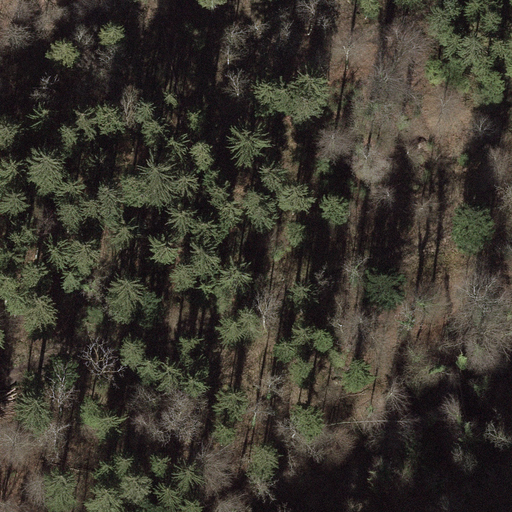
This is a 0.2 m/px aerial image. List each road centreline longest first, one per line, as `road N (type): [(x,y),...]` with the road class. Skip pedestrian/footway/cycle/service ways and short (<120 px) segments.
road 1 (track): [(511,200),(236,313),(0,376)]
road 2 (track): [(0,143),(117,0)]
